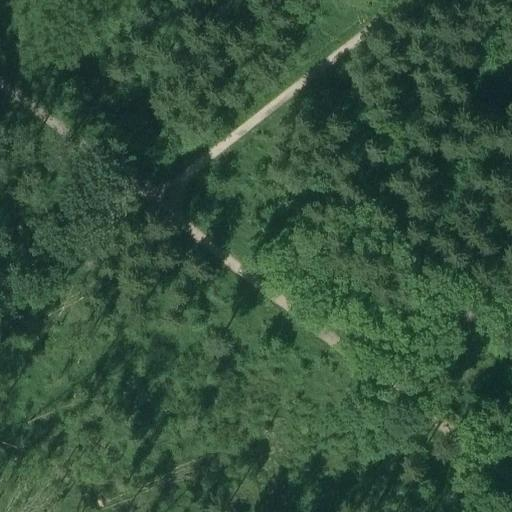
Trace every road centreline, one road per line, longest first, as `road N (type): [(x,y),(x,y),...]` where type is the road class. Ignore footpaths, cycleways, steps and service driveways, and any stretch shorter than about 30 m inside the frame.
road 1 (track): [(157,203),(221,262),(511,480)]
road 2 (track): [(157,203),(405,0)]
road 3 (track): [(0,84),(157,203)]
